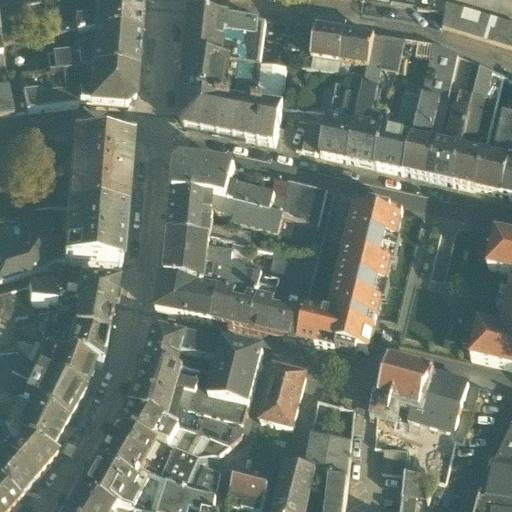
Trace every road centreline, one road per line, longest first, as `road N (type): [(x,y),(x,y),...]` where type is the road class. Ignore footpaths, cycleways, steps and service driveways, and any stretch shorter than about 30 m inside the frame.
road 1 (residential): [(162,140),(511,228)]
road 2 (residential): [(511,72),(440,42),(258,13)]
road 3 (residential): [(143,284),(118,392),(45,511)]
road 4 (residential): [(511,393),(390,359),(371,379),(323,367)]
road 5 (residential): [(0,136),(96,128),(162,140)]
road 6 (unclassified): [(270,511),(323,367)]
road 7 (unclassified): [(0,294),(60,278),(143,284)]
road 8 (residential): [(162,140),(143,284)]
